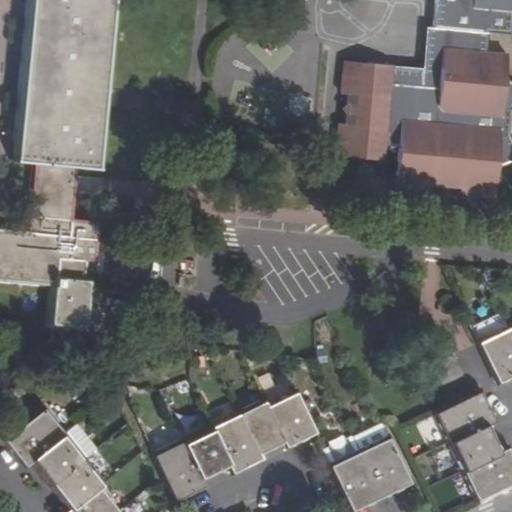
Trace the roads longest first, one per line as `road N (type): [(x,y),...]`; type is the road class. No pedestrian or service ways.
road 1 (residential): [(511,253),(306,236),(297,242),(292,306),(278,318),(106,303)]
road 2 (residential): [(317,511),(293,459),(192,504)]
